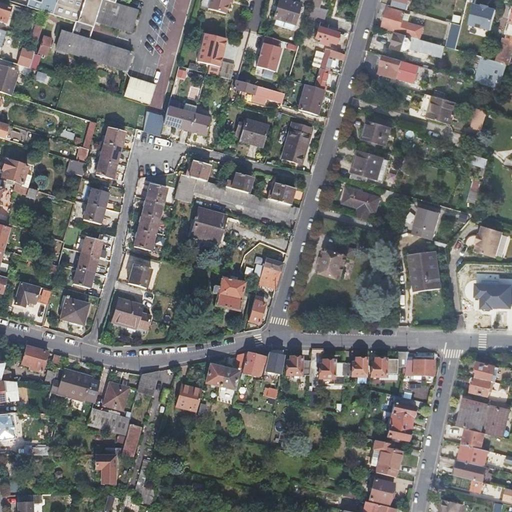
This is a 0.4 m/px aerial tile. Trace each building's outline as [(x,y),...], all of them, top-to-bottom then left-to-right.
[(39,11),(53,15),(57,0),(41,0),(41,3),(32,0),(16,0),(15,3),(26,7),(39,11)] [(114,0),(57,0),(53,15),(93,27),(94,22),(131,33),(138,11),(114,4),(114,0)] [(210,0),(208,8),(226,13),(229,0),(210,0)] [(300,5),(281,0),(279,0),(274,18),(276,19),(294,24),(298,12),(299,6),(300,5)] [(394,0),(393,6),(407,10),(410,0),(394,0)] [(10,9),(0,5),(0,21),(5,24),(10,9)] [(319,23),(323,24),(327,10),(311,5),(307,19),(319,23)] [(398,32),(398,33),(419,39),(422,28),(402,23),(405,13),(388,8),(382,27),(398,32)] [(292,30),(294,24),(276,19),(274,24),(292,30)] [(508,26),(498,62),(507,65),(510,65),(511,59),(511,20),(510,27),(508,26)] [(326,25),(323,24),(319,23),(314,38),(320,39),(319,43),(326,45),(327,41),(334,43),(337,34),(325,30),(326,25)] [(448,48),(455,49),(458,36),(461,25),(454,23),(448,48)] [(458,36),(455,49),(463,52),(467,39),(467,38),(470,25),(462,23),(461,25),(458,36)] [(38,42),(43,28),(36,25),(31,40),(38,42)] [(62,31),(57,49),(128,71),(132,58),(130,57),(132,52),(62,31)] [(444,46),(419,39),(398,33),(396,33),(391,49),(402,52),(403,50),(406,51),(409,49),(411,43),(417,45),(417,47),(431,51),(430,54),(441,58),(444,46)] [(44,37),(39,53),(47,55),(50,48),(52,48),(54,40),(44,37)] [(264,38),(255,68),(274,74),(283,43),(264,38)] [(326,54),(322,69),(329,71),(333,57),(343,59),(345,54),(326,49),(325,53),(324,54),(326,54)] [(23,66),(30,68),(35,55),(35,52),(28,50),(23,66)] [(324,54),(325,53),(318,51),(313,65),(320,67),(324,54)] [(35,55),(30,68),(35,70),(40,56),(35,55)] [(383,67),(399,72),(402,61),(384,56),(381,67),(383,67)] [(507,65),(498,62),(494,61),(483,57),(479,71),(476,82),(500,89),(507,65)] [(218,76),(221,60),(211,58),(207,73),(218,76)] [(417,65),(402,61),(399,72),(417,77),(418,73),(415,72),(417,65)] [(0,65),(0,74),(17,80),(19,72),(0,65)] [(399,75),(399,72),(383,67),(380,74),(398,79),(399,75)] [(317,80),(314,88),(323,90),(326,91),(328,86),(325,85),(328,74),(331,75),(332,72),(329,71),(322,69),(320,68),(317,80)] [(253,69),(251,77),(260,80),(262,72),(253,69)] [(399,72),(399,75),(404,77),(403,79),(415,83),(417,77),(399,72)] [(17,80),(0,74),(0,92),(12,96),(17,80)] [(131,78),(126,95),(148,102),(153,86),(131,78)] [(308,86),(314,88),(317,80),(311,78),(308,86)] [(282,105),(285,94),(238,80),(235,89),(254,94),(267,97),(279,101),(278,104),(282,105)] [(316,115),(323,90),(314,88),(308,86),(304,85),(297,110),(305,112),(316,115)] [(267,97),(254,94),(252,100),(266,103),(267,97)] [(457,103),(434,96),(427,117),(451,124),(457,103)] [(184,112),(195,115),(197,107),(186,104),(184,112)] [(191,132),(195,115),(184,112),(168,108),(164,125),(191,132)] [(470,133),(480,136),(487,112),(478,109),(470,133)] [(144,132),(160,137),(165,117),(149,113),(144,132)] [(195,115),(191,132),(206,136),(210,119),(195,115)] [(246,120),(240,141),(262,147),(268,127),(246,120)] [(83,148),(89,149),(96,123),(91,121),(83,148)] [(368,121),(363,140),(386,147),(392,128),(368,121)] [(282,159),(302,165),(313,128),(293,123),(282,159)] [(104,143),(120,147),(125,133),(109,128),(104,143)] [(62,131),(60,137),(72,140),(74,134),(62,131)] [(104,143),(100,159),(116,163),(120,147),(104,143)] [(79,148),(76,159),(84,160),(86,150),(79,148)] [(378,180),(384,159),(359,152),(353,172),(378,180)] [(488,169),(490,160),(468,152),(465,162),(488,169)] [(116,163),(100,159),(96,175),(111,179),(116,163)] [(391,162),(384,159),(378,180),(377,182),(384,184),(391,162)] [(27,167),(5,160),(2,170),(3,171),(1,178),(22,184),(25,175),(27,167)] [(82,176),(86,164),(71,160),(67,172),(82,176)] [(192,172),(190,178),(206,182),(211,166),(194,162),(192,172)] [(227,182),(226,187),(249,194),(253,178),(237,173),(234,184),(227,182)] [(30,176),(25,175),(22,184),(21,186),(27,188),(30,176)] [(288,217),(291,205),(290,205),(272,200),(249,194),(226,187),(206,182),(190,178),(186,176),(181,175),(174,199),(190,203),(193,191),(288,217)] [(483,182),(473,179),(463,213),(473,216),(483,182)] [(21,186),(15,184),(12,191),(35,198),(37,191),(27,188),(21,186)] [(150,184),(146,200),(163,204),(167,188),(150,184)] [(272,200),(290,205),(294,189),(276,184),(272,200)] [(92,189),(88,204),(104,208),(108,193),(92,189)] [(379,199),(347,189),(343,202),(358,207),(356,217),(367,221),(370,210),(375,212),(379,199)] [(403,195),(390,191),(388,197),(401,201),(403,195)] [(146,200),(142,216),(158,220),(163,204),(146,200)] [(0,212),(4,215),(9,208),(2,204),(0,206),(0,212)] [(104,208),(88,204),(84,219),(100,223),(104,208)] [(291,205),(288,217),(297,220),(301,208),(291,205)] [(440,214),(420,208),(412,234),(432,241),(440,214)] [(225,217),(198,209),(191,235),(218,242),(225,217)] [(142,216),(138,232),(154,236),(158,220),(142,216)] [(0,226),(0,249),(4,251),(9,229),(0,226)] [(503,233),(483,227),(480,235),(478,234),(475,243),(477,244),(475,252),(496,258),(503,233)] [(154,236),(138,232),(134,247),(151,252),(154,236)] [(82,253),(98,257),(102,242),(86,237),(82,253)] [(53,265),(58,267),(65,243),(56,240),(49,264),(53,265)] [(326,250),(319,271),(342,278),(348,257),(354,259),(357,250),(339,244),(336,253),(326,250)] [(441,289),(435,251),(409,255),(412,276),(417,275),(419,292),(441,289)] [(82,253),(78,269),(94,273),(98,257),(82,253)] [(266,258),(263,267),(280,272),(282,272),(284,264),(266,258)] [(1,262),(0,265),(0,270),(7,272),(9,264),(1,262)] [(254,276),(260,277),(262,265),(256,264),(254,276)] [(132,265),(127,284),(146,289),(151,270),(132,265)] [(275,290),(280,272),(263,267),(258,284),(275,290)] [(94,273),(78,269),(73,284),(89,288),(94,273)] [(238,311),(245,283),(222,278),(219,288),(213,287),(211,294),(217,296),(215,306),(238,311)] [(39,287),(21,283),(15,305),(25,307),(27,302),(35,304),(39,287)] [(505,297),(506,287),(484,286),(483,304),(505,305),(505,297)] [(255,295),(248,321),(259,324),(265,304),(262,303),(263,298),(255,295)] [(89,305),(66,299),(63,311),(60,320),(83,326),(89,305)] [(119,299),(113,321),(138,328),(138,326),(142,312),(144,305),(119,299)] [(142,312),(138,326),(146,328),(150,315),(142,312)] [(8,348),(10,342),(3,340),(1,346),(8,348)] [(42,373),(48,353),(27,347),(21,366),(35,370),(35,371),(42,373)] [(244,366),(247,352),(239,354),(236,366),(244,366)] [(258,355),(247,352),(244,366),(242,373),(258,376),(258,374),(261,375),(266,357),(258,355)] [(406,369),(407,361),(408,352),(406,352),(398,352),(397,360),(375,360),(375,364),(371,364),(371,377),(379,377),(386,377),(386,374),(397,374),(397,369),(406,369)] [(284,356),(269,353),(264,374),(268,375),(268,372),(280,375),(284,356)] [(286,375),(301,375),(301,360),(301,357),(290,357),(290,362),(287,362),(286,375)] [(356,363),(344,363),(344,376),(367,377),(367,359),(357,359),(356,363)] [(301,360),(301,375),(310,375),(311,360),(301,360)] [(344,376),(344,363),(335,363),(335,361),(324,361),(324,365),(319,365),(319,378),(335,379),(335,384),(344,384),(344,376)] [(434,361),(407,361),(406,369),(405,375),(415,375),(415,376),(434,376),(434,361)] [(478,373),(476,378),(492,381),(494,375),(496,367),(479,362),(476,372),(478,373)] [(220,387),(224,369),(210,365),(206,383),(220,387)] [(3,369),(0,380),(0,381),(8,382),(10,372),(3,369)] [(55,374),(52,386),(50,392),(84,402),(85,400),(93,403),(99,382),(91,380),(73,375),(74,373),(57,369),(55,374)] [(238,372),(224,369),(220,387),(234,390),(238,372)] [(74,373),(73,375),(91,380),(92,375),(75,370),(74,373)] [(44,385),(52,386),(55,374),(48,371),(44,385)] [(149,374),(142,375),(137,391),(153,395),(160,371),(149,374)] [(492,381),(476,378),(475,384),(473,383),(471,392),(489,396),(490,388),(492,384),(492,381)] [(8,382),(0,381),(0,402),(17,400),(16,383),(8,382)] [(109,383),(103,405),(123,411),(129,389),(109,383)] [(190,411),(196,412),(202,391),(186,386),(184,395),(179,394),(176,407),(190,411)] [(161,403),(167,405),(171,391),(165,389),(161,403)] [(266,389),(264,397),(275,400),(277,391),(266,389)] [(506,410),(467,401),(461,427),(466,428),(485,433),(500,436),(506,410)] [(392,413),(412,417),(415,416),(417,410),(414,407),(395,402),(392,413)] [(92,408),(87,426),(126,436),(129,424),(130,419),(92,408)] [(392,413),(390,426),(409,430),(412,417),(392,413)] [(11,417),(0,417),(0,440),(14,439),(11,417)] [(122,449),(121,454),(133,457),(141,427),(129,424),(126,436),(122,449)] [(409,430),(390,426),(387,437),(408,441),(410,440),(411,433),(409,430)] [(466,428),(463,444),(481,448),(485,433),(466,428)] [(374,449),(381,451),(380,455),(373,453),(371,465),(378,467),(376,473),(379,473),(394,477),(396,471),(401,453),(389,450),(391,444),(375,440),(373,449),(374,449)] [(481,448),(463,444),(459,460),(484,466),(488,450),(481,448)] [(23,447),(23,456),(53,456),(53,447),(23,447)] [(105,448),(105,456),(115,457),(120,457),(121,454),(122,449),(105,448)] [(115,485),(115,457),(105,456),(95,456),(95,469),(101,470),(101,484),(115,485)] [(484,466),(459,460),(455,476),(473,480),(484,482),(485,483),(488,467),(484,466)] [(508,472),(496,469),(494,475),(507,478),(508,472)] [(134,498),(141,500),(144,488),(148,472),(142,470),(134,498)] [(394,477),(379,473),(378,480),(374,479),(369,499),(389,504),(394,484),(392,484),(394,477)] [(481,493),(484,482),(473,480),(471,490),(481,493)] [(141,500),(140,503),(153,506),(157,492),(144,488),(141,500)] [(17,511),(30,511),(31,504),(43,504),(43,496),(19,496),(19,504),(18,504),(17,511)] [(108,496),(103,511),(110,511),(114,498),(108,496)] [(438,511),(458,511),(461,503),(442,498),(438,511)]
